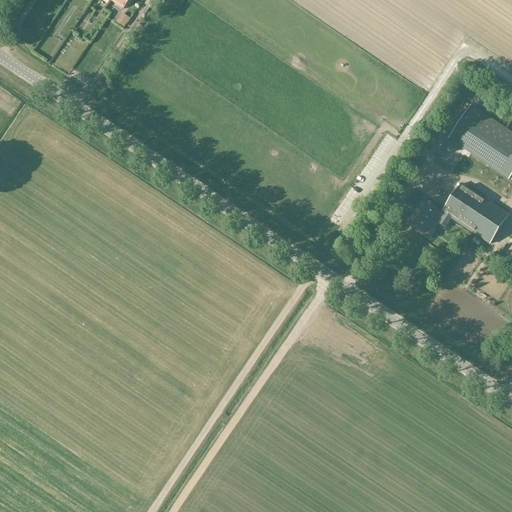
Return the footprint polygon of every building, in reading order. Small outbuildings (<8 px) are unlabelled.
[(128,0),(110,0),(110,1),(122,9),(128,0)] [(508,180),(511,174),(511,132),(471,105),(448,139),(508,180)] [(415,172),(420,164),(411,158),(406,167),(415,172)] [(489,245),(509,216),(462,184),(442,213),(444,215),(439,223),(437,221),(427,237),(438,244),(448,229),(446,228),(452,219),(489,245)] [(422,234),(438,210),(424,201),(408,224),(422,234)] [(465,250),(450,276),(463,283),(477,257),(465,250)] [(316,304),(297,337),(310,345),(330,313),(316,304)]
